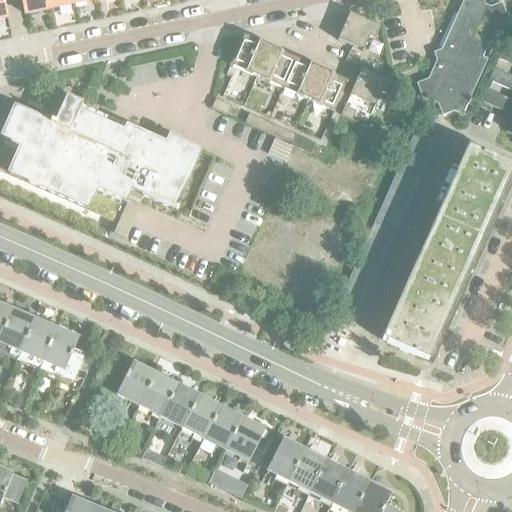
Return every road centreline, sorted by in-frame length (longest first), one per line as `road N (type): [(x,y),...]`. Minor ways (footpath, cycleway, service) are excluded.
road 1 (residential): [(315,0),(0,65)]
road 2 (tertiary): [(287,370),(0,237)]
road 3 (residential): [(195,511),(0,433)]
road 4 (tertiary): [(287,370),(326,396),(449,448)]
road 5 (tertiary): [(458,421),(287,370)]
